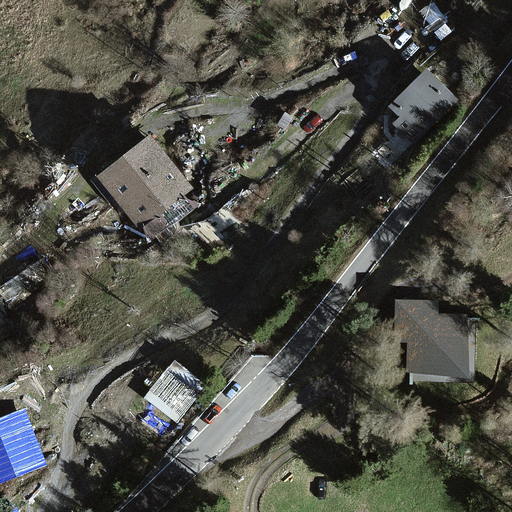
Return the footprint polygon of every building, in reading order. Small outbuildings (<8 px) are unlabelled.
[(406,115),(399,122),(416,139),(457,99),(429,70),(394,104),(406,115)] [(152,137),(103,174),(141,224),(190,187),(152,137)] [(437,301),(400,301),(400,339),(410,338),(411,368),(414,368),(414,378),(475,378),(475,320),(467,320),(467,316),(437,316),(437,301)] [(175,416),(208,380),(179,354),(147,390),(175,416)] [(0,482),(44,465),(23,410),(0,419),(0,482)]
